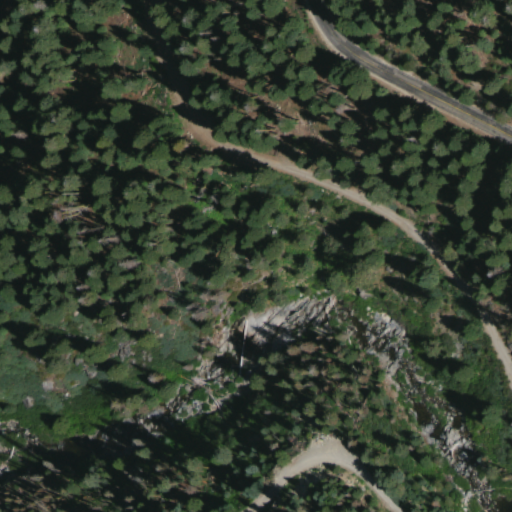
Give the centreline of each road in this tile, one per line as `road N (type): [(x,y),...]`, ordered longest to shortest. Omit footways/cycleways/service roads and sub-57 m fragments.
road 1 (track): [(511,370),(459,283),(383,216),(204,139),(173,83),(150,0)]
road 2 (tertiary): [(511,144),(354,62),(314,0)]
road 3 (track): [(238,511),(330,459),(413,511)]
